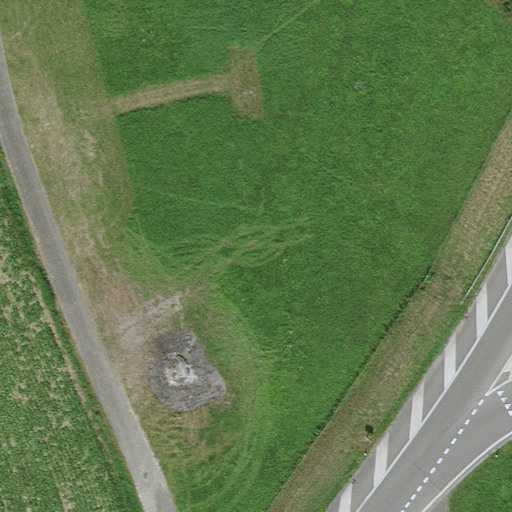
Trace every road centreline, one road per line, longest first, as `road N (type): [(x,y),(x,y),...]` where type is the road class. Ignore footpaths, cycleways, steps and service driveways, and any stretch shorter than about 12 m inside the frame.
road 1 (track): [(0,78),(13,146),(156,511)]
road 2 (motorway): [(511,315),(433,435)]
